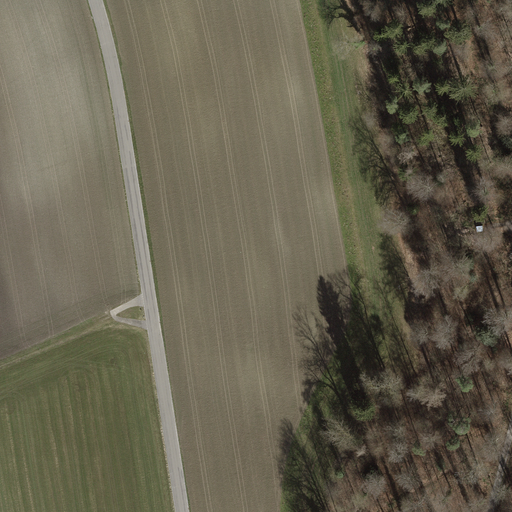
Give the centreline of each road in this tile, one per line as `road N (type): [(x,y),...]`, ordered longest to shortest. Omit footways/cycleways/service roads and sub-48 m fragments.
road 1 (tertiary): [(95,0),(183,511)]
road 2 (track): [(0,362),(109,314),(152,310)]
